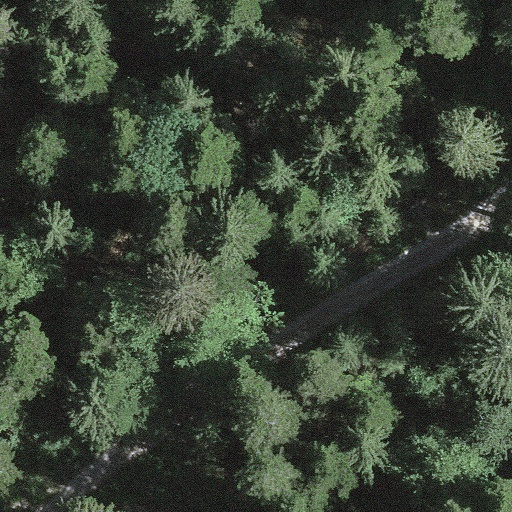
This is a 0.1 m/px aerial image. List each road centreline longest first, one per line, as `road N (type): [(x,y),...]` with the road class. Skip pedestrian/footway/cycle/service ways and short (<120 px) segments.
road 1 (track): [(511,201),(199,392),(61,511)]
road 2 (track): [(511,481),(355,506),(188,511)]
